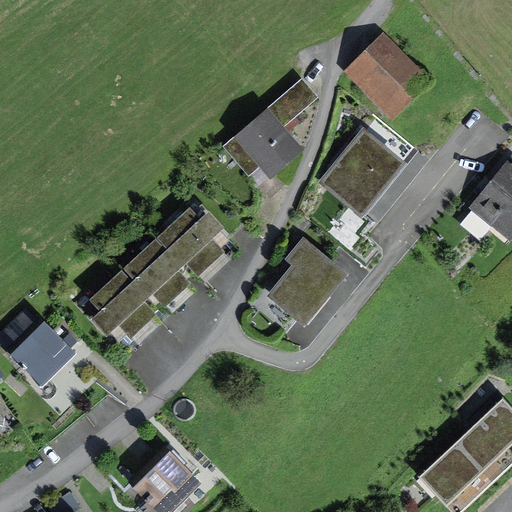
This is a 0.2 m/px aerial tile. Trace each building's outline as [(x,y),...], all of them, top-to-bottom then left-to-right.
[(427,69),(383,25),(343,65),(387,108),(427,69)] [(310,89),(297,74),(230,130),(266,173),(304,141),(281,114),(310,89)] [(402,155),(362,123),(319,176),(359,208),(402,155)] [(511,226),(511,148),(507,145),(465,202),(507,233),(511,226)] [(227,255),(190,216),(158,245),(195,285),(227,255)] [(195,285),(158,245),(127,274),(164,314),(195,285)] [(343,279),(302,246),(290,261),(297,267),(272,297),(305,324),(343,279)] [(164,314),(127,274),(95,303),(132,343),(164,314)] [(74,346),(40,311),(6,345),(41,379),(74,346)] [(511,414),(502,403),(420,477),(451,511),(464,511),(511,468),(511,414)] [(164,511),(200,474),(163,440),(124,482),(156,511),(164,511)]
